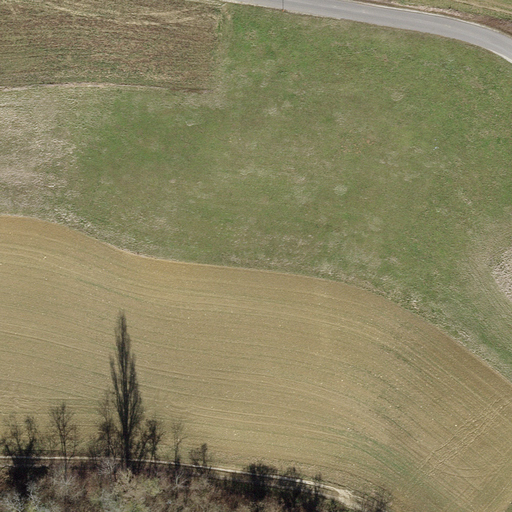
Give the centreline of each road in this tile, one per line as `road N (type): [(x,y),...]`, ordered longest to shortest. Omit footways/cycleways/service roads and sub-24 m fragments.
road 1 (track): [(0,464),(306,483),(380,511)]
road 2 (track): [(511,49),(459,26),(288,0)]
